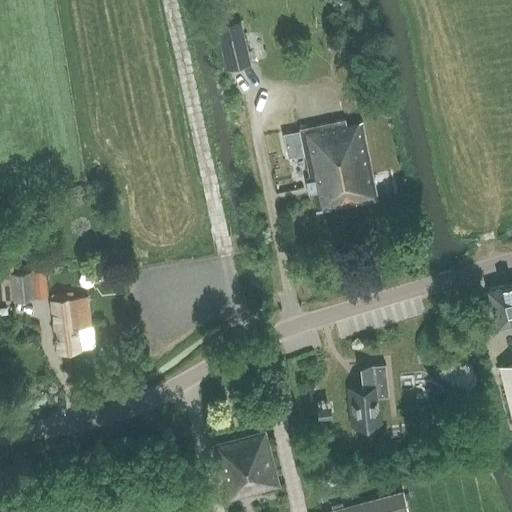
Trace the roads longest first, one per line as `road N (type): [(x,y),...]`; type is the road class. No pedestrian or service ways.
road 1 (unclassified): [(511,263),(285,333),(137,408)]
road 2 (unclassified): [(0,433),(137,408)]
